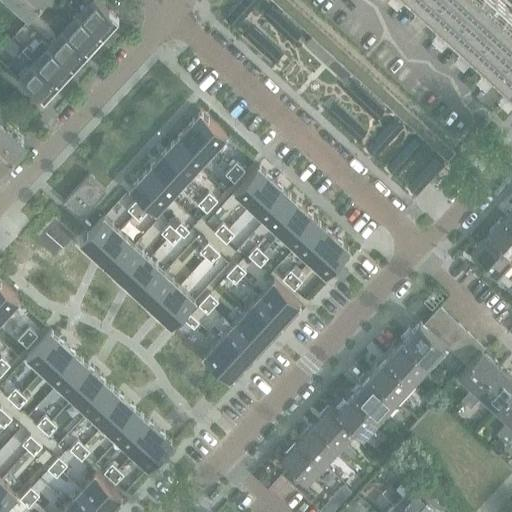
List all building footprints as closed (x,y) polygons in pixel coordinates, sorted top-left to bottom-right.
[(36,0),(17,0),(28,9),(36,0)] [(78,12),(103,36),(118,19),(97,0),(84,0),(87,3),(78,12)] [(242,0),(226,18),(235,26),(258,0),(242,0)] [(294,2),(291,0),(286,0),(281,6),(285,11),(294,2)] [(511,2),(509,0),(410,0),(409,2),(419,11),(422,7),(434,18),(431,22),(441,31),(444,27),(457,39),(453,43),(463,52),(466,48),(479,59),(475,63),(485,72),(488,68),(501,79),(497,83),(507,92),(511,86),(511,2)] [(298,6),(294,2),(285,11),(290,15),(298,6)] [(303,10),(298,6),(290,15),(295,19),(303,10)] [(272,7),(263,15),(292,42),(300,33),(272,7)] [(308,15),(303,10),(295,19),(300,24),(308,15)] [(103,36),(78,12),(69,22),(56,12),(51,17),(88,52),(103,36)] [(313,19),(308,15),(300,24),(304,28),(313,19)] [(88,52),(51,17),(47,22),(57,35),(48,44),(74,67),(88,52)] [(317,24),(313,19),(304,28),(309,32),(317,24)] [(322,28),(317,24),(309,32),(314,37),(322,28)] [(253,26),(245,35),(274,62),(282,53),(253,26)] [(327,32),(322,28),(314,37),(319,41),(327,32)] [(332,37),(327,32),(319,41),(323,46),(332,37)] [(314,37),(308,43),(312,47),(318,41),(314,37)] [(336,41),(332,37),(323,46),(328,50),(336,41)] [(15,57),(17,54),(22,49),(10,38),(3,46),(15,57)] [(74,67),(48,44),(41,38),(32,48),(26,44),(22,49),(59,83),(74,67)] [(318,41),(312,47),(317,51),(322,45),(318,41)] [(341,45),(336,41),(328,50),(333,54),(341,45)] [(322,45),(317,51),(321,56),(327,49),(322,45)] [(346,50),(341,45),(333,54),(338,59),(346,50)] [(59,83),(22,49),(17,54),(28,66),(18,77),(44,100),(59,83)] [(327,49),(321,56),(326,60),(331,53),(327,49)] [(351,54),(346,50),(338,59),(342,63),(351,54)] [(331,53),(326,60),(330,64),(336,57),(331,53)] [(355,59),(351,54),(342,63),(347,67),(355,59)] [(336,57),(330,64),(334,68),(340,62),(336,57)] [(360,63),(355,59),(347,67),(352,72),(360,63)] [(340,62),(334,68),(339,72),(345,66),(340,62)] [(365,67),(360,63),(352,72),(365,67)] [(345,66),(339,72),(343,76),(349,70),(345,66)] [(369,72),(365,67),(361,81),(369,72)] [(374,76),(369,72),(361,81),(366,85),(374,76)] [(379,80),(374,76),(366,85),(371,89),(379,80)] [(384,85),(379,80),(371,89),(376,94),(384,85)] [(354,82),(346,91),(374,118),(383,109),(354,82)] [(388,89),(384,85),(376,94),(380,98),(388,89)] [(393,94),(388,89),(380,98),(385,102),(393,94)] [(398,98),(393,94),(385,102),(390,107),(398,98)] [(403,102),(398,98),(390,107),(395,111),(403,102)] [(335,102),(327,111),(356,138),(364,129),(335,102)] [(407,107),(403,102),(395,111),(399,116),(407,107)] [(412,111),(407,107),(399,116),(404,120),(412,111)] [(226,135),(200,110),(186,126),(212,150),(226,135)] [(417,115),(412,111),(404,120),(409,124),(417,115)] [(0,164),(25,138),(0,114),(0,164)] [(422,120),(417,115),(409,124),(414,129),(422,120)] [(393,118),(366,147),(375,155),(402,126),(393,118)] [(426,124),(422,120),(414,129),(418,133),(426,124)] [(431,129),(426,124),(418,133),(423,137),(431,129)] [(212,150),(186,126),(172,141),(198,165),(212,150)] [(436,133),(431,129),(423,137),(428,142),(436,133)] [(441,137),(436,133),(428,142),(433,146),(441,137)] [(413,137),(387,166),(396,174),(422,145),(413,137)] [(445,142),(441,137),(433,146),(437,151),(445,142)] [(198,165),(172,141),(158,156),(184,180),(198,165)] [(450,146),(445,142),(437,151),(442,155),(450,146)] [(455,151),(450,146),(442,155),(447,159),(455,151)] [(184,180),(158,156),(144,171),(170,196),(184,180)] [(434,156),(407,185),(416,193),(443,164),(434,156)] [(245,170),(236,162),(231,167),(240,175),(245,170)] [(249,204),(273,178),(258,164),(234,190),(249,204)] [(240,175),(231,167),(225,173),(234,181),(234,182),(240,175)] [(170,196),(144,171),(130,187),(156,211),(170,196)] [(89,174),(64,201),(80,217),(105,190),(98,183),(89,174)] [(265,218),(289,192),(273,178),(249,204),(265,218)] [(217,200),(208,192),(203,198),(212,206),(217,200)] [(280,232),(304,206),(289,192),(265,218),(280,232)] [(212,206),(203,198),(197,203),(206,211),(206,212),(212,206)] [(133,214),(141,205),(136,200),(127,209),(133,214)] [(139,220),(148,211),(141,205),(133,214),(139,220)] [(295,246),(319,220),(304,206),(280,232),(295,246)] [(95,255),(119,229),(104,215),(80,241),(86,247),(95,255)] [(488,234),(511,255),(511,222),(505,216),(488,234)] [(310,261),(334,234),(319,220),(295,246),(310,261)] [(189,230),(180,222),(174,228),(184,236),(189,230)] [(228,228),(222,222),(214,231),(220,236),(228,228)] [(167,238),(175,229),(169,224),(161,233),(167,238)] [(226,242),(234,233),(228,228),(220,236),(226,242)] [(110,269),(134,243),(119,229),(95,255),(104,263),(110,269)] [(173,244),(181,235),(175,229),(167,238),(173,244)] [(325,275),(350,248),(334,234),(310,261),(325,275)] [(511,257),(511,255),(488,234),(471,252),(508,286),(511,282),(501,270),(511,257)] [(206,257),(214,248),(208,242),(207,242),(199,251),(206,257)] [(125,283),(149,257),(134,243),(110,269),(116,275),(125,283)] [(254,260),(262,251),(256,246),(248,255),(254,260)] [(211,262),(219,253),(220,253),(214,248),(206,257),(211,262)] [(260,266),(268,257),(262,251),(254,260),(260,266)] [(141,297),(165,271),(149,257),(125,283),(134,291),(141,297)] [(246,271),(237,263),(232,268),(241,276),(246,271)] [(241,276),(232,268),(226,275),(235,283),(241,276)] [(288,284),(297,275),(290,269),(282,278),(288,284)] [(156,311),(180,285),(165,271),(141,297),(146,302),(156,311)] [(294,289),(302,280),(297,275),(288,284),(294,289)] [(300,303),(274,278),(259,294),(285,318),(300,303)] [(19,299),(0,282),(0,310),(4,315),(19,299)] [(171,325),(195,299),(180,285),(156,311),(164,319),(170,325),(171,325)] [(218,301),(209,293),(204,298),(213,307),(218,301)] [(285,318),(259,294),(245,309),(271,333),(285,318)] [(213,307),(204,298),(198,304),(198,305),(207,313),(213,307)] [(433,333),(449,315),(440,307),(425,324),(424,325),(433,333)] [(271,333),(245,309),(231,324),(257,348),(271,333)] [(198,322),(190,314),(184,320),(193,328),(198,322)] [(449,315),(433,333),(442,342),(458,323),(449,315)] [(425,324),(420,320),(403,338),(431,364),(447,348),(448,347),(442,342),(433,333),(424,325),(425,324)] [(458,323),(442,342),(448,347),(447,348),(450,350),(467,331),(458,323)] [(257,348),(231,324),(217,339),(243,364),(257,348)] [(38,334),(29,326),(23,332),(32,340),(38,334)] [(52,329),(51,329),(27,355),(42,369),(66,343),(58,335),(52,329)] [(467,331),(450,350),(459,358),(476,339),(467,331)] [(32,340),(23,332),(18,338),(27,346),(32,340)] [(387,356),(415,382),(431,364),(403,338),(387,356)] [(243,364),(217,339),(203,355),(229,379),(243,364)] [(476,339),(459,358),(467,365),(481,349),(483,351),(485,348),(476,339)] [(76,352),(66,343),(42,369),(57,383),(81,357),(76,352)] [(466,404),(500,367),(483,351),(481,349),(467,365),(459,375),(471,387),(462,400),(466,404)] [(10,364),(1,356),(0,357),(0,367),(4,371),(10,364)] [(415,382),(387,356),(370,374),(398,400),(415,382)] [(87,362),(81,357),(57,383),(72,397),(96,371),(87,362)] [(511,377),(500,367),(466,404),(470,408),(482,397),(496,410),(511,392),(511,377)] [(87,411),(112,385),(105,379),(96,371),(72,397),(87,411)] [(354,392),(382,418),(398,400),(370,374),(354,392)] [(102,425),(127,399),(117,390),(112,385),(87,411),(102,425)] [(13,401),(21,392),(15,387),(7,396),(13,401)] [(19,407),(27,398),(21,392),(13,401),(19,407)] [(337,409),(357,428),(357,427),(366,435),(382,418),(354,392),(337,409)] [(511,392),(496,410),(507,420),(498,433),(502,437),(511,425),(511,392)] [(118,439),(142,413),(135,407),(127,399),(102,425),(118,439)] [(314,422),(352,457),(355,453),(344,441),(357,428),(337,409),(331,404),(314,422)] [(10,420),(12,418),(12,417),(6,412),(0,419),(0,423),(4,427),(10,420)] [(133,453),(157,427),(147,418),(142,413),(118,439),(133,453)] [(43,429),(51,420),(45,415),(37,424),(43,429)] [(49,435),(57,426),(51,420),(43,429),(49,435)] [(298,440),(323,463),(335,451),(348,460),(352,457),(314,422),(298,440)] [(511,425),(502,437),(506,440),(511,434),(511,425)] [(148,467),(172,441),(165,434),(157,427),(133,453),(148,467)] [(28,449),(36,440),(30,434),(22,443),(28,449)] [(34,454),(42,445),(36,440),(28,449),(34,454)] [(76,454),(84,445),(78,440),(70,449),(76,454)] [(323,463),(298,440),(281,458),(319,493),(322,489),(311,476),(323,463)] [(81,459),(90,451),(84,445),(76,454),(81,459)] [(67,464),(58,456),(53,462),(62,470),(67,464)] [(62,470),(53,462),(47,468),(56,476),(62,470)] [(110,478),(118,469),(112,463),(104,472),(110,478)] [(116,483),(123,474),(118,469),(110,478),(115,483),(116,483)] [(121,496),(95,472),(81,487),(107,511),(121,496)] [(0,510),(16,493),(1,478),(0,479),(0,510)] [(391,485),(387,489),(411,511),(434,511),(439,508),(438,507),(440,504),(415,481),(402,495),(391,485)] [(352,490),(344,483),(337,490),(345,498),(352,490)] [(39,495),(30,486),(25,492),(34,500),(39,495)] [(106,511),(107,511),(81,487),(67,503),(76,511),(106,511)] [(394,504),(386,511),(411,511),(387,489),(384,493),(394,504)] [(34,500),(25,492),(20,498),(28,506),(34,500)] [(331,511),(334,509),(326,502),(319,509),(322,511),(331,511)] [(76,511),(67,503),(58,511),(76,511)]
